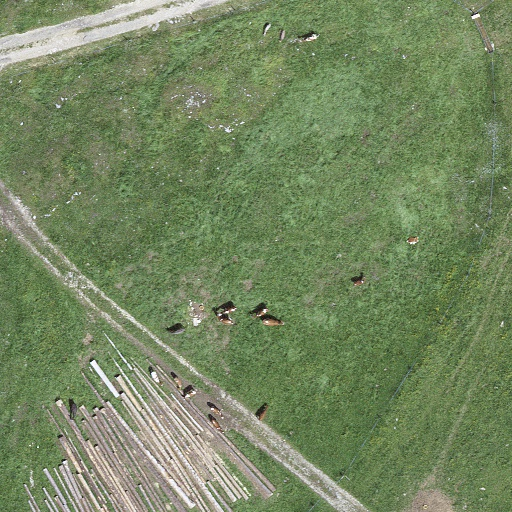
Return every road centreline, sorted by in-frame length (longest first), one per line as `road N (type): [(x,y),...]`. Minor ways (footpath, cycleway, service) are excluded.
road 1 (track): [(0,210),(347,511)]
road 2 (track): [(191,0),(0,51)]
